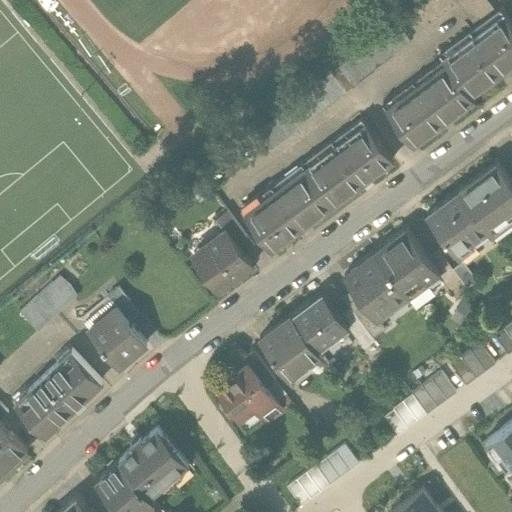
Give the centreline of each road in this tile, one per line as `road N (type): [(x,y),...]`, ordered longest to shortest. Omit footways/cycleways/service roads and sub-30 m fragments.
road 1 (residential): [(511,109),(168,365)]
road 2 (residential): [(168,365),(5,511)]
road 3 (residential): [(337,490),(511,365)]
road 4 (residential): [(168,365),(277,511)]
